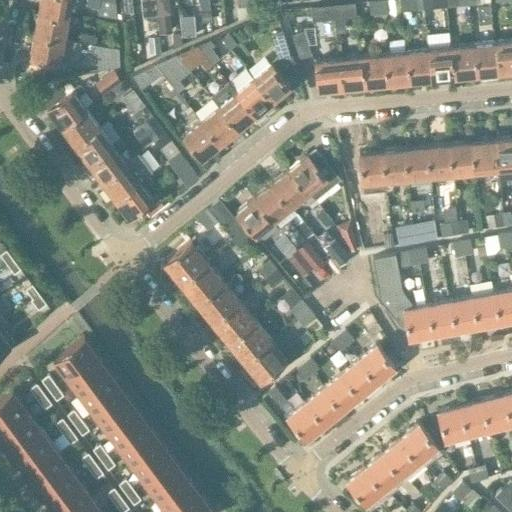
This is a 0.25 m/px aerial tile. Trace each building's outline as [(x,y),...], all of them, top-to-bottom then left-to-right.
[(39,0),(37,9),(68,15),(70,0),(39,0)] [(99,0),(98,6),(97,13),(116,16),(115,1),(112,0),(99,0)] [(163,0),(155,0),(154,0),(155,13),(156,13),(158,30),(171,29),(169,12),(165,12),(163,0)] [(199,0),(200,9),(210,8),(208,0),(199,0)] [(246,15),(244,0),(236,0),(237,5),(223,6),(225,25),(246,15)] [(253,0),(244,0),(246,15),(247,15),(247,5),(254,4),(253,0)] [(368,0),(369,12),(378,12),(376,0),(368,0)] [(395,16),(400,13),(398,0),(376,0),(378,12),(387,11),(386,5),(387,5),(388,13),(395,16)] [(332,3),(333,16),(356,14),(355,1),(332,3)] [(325,17),(333,16),(332,3),(324,4),(325,17)] [(37,9),(33,32),(64,37),(68,15),(37,9)] [(230,48),(244,37),(235,25),(221,36),(230,48)] [(291,33),(299,57),(311,53),(303,29),(291,33)] [(81,31),(79,40),(92,43),(93,40),(94,35),(94,33),(81,31)] [(182,43),(181,31),(172,32),(173,47),(182,43)] [(278,59),(289,55),(282,31),(270,35),(278,59)] [(29,55),(59,60),(75,63),(78,48),(79,40),(64,37),(33,32),(29,55)] [(158,36),(148,37),(150,53),(160,52),(158,36)] [(197,43),(203,52),(211,62),(219,56),(211,47),(214,44),(209,38),(197,43)] [(511,38),(494,40),(498,71),(511,69),(511,38)] [(79,40),(78,48),(91,51),(92,43),(79,40)] [(472,42),(475,73),(498,71),(494,40),(472,42)] [(449,44),(452,75),(475,73),(472,42),(449,44)] [(92,43),(91,51),(91,52),(97,53),(98,68),(120,64),(119,46),(96,43),(92,43)] [(197,43),(189,47),(197,57),(205,67),(211,62),(203,52),(197,43)] [(427,47),(430,77),(452,75),(449,44),(427,47)] [(405,49),(408,80),(430,77),(427,47),(405,49)] [(382,51),(385,82),(408,80),(405,49),(382,51)] [(359,54),(362,84),(385,82),(382,51),(359,54)] [(176,53),(153,63),(168,80),(178,90),(184,84),(178,77),(188,68),(176,53)] [(338,56),(341,86),(362,84),(359,54),(338,56)] [(317,89),(341,86),(338,56),(314,58),(317,89)] [(18,58),(14,77),(16,82),(26,80),(30,60),(18,58)] [(252,76),(272,99),(290,85),(271,61),(252,76)] [(113,67),(95,81),(104,93),(114,85),(122,79),(117,72),(113,67)] [(235,90),(254,114),(272,99),(252,76),(235,90)] [(167,82),(162,86),(171,96),(176,92),(178,90),(168,80),(167,82)] [(59,82),(43,94),(50,103),(66,91),(62,85),(59,82)] [(46,106),(60,125),(85,106),(71,88),(66,91),(50,103),(46,106)] [(123,96),(129,103),(138,95),(133,88),(123,96)] [(217,104),(237,128),(254,114),(235,90),(217,104)] [(138,95),(129,103),(134,109),(143,102),(138,95)] [(200,119),(220,142),(237,128),(217,104),(200,119)] [(85,106),(60,125),(74,143),(99,125),(85,106)] [(152,114),(139,124),(152,141),(154,139),(165,132),(160,124),(152,114)] [(182,133),(202,157),(220,142),(200,119),(182,133)] [(99,125),(74,143),(87,161),(111,142),(99,125)] [(165,132),(154,140),(159,146),(170,139),(165,132)] [(511,134),(495,136),(498,168),(511,166),(511,134)] [(471,139),(474,170),(498,168),(495,136),(471,139)] [(449,141),(452,172),(474,170),(471,139),(449,141)] [(426,143),(429,174),(452,172),(449,141),(426,143)] [(111,142),(87,161),(101,180),(125,161),(111,142)] [(404,145),(407,176),(429,174),(426,143),(404,145)] [(380,147),(384,179),(407,176),(404,145),(380,147)] [(358,150),(361,181),(384,179),(380,147),(358,150)] [(173,165),(183,157),(178,150),(167,158),(173,165)] [(307,150),(289,166),(299,179),(314,197),(337,177),(328,166),(323,171),(307,150)] [(125,161),(101,180),(113,197),(138,179),(125,161)] [(270,182),(289,206),(308,190),(299,179),(289,166),(270,182)] [(127,216),(152,198),(138,179),(113,197),(127,216)] [(252,196),(271,220),(289,206),(270,182),(252,196)] [(235,210),(255,234),(271,220),(252,196),(235,210)] [(208,206),(223,225),(233,237),(244,228),(219,197),(208,206)] [(315,213),(324,224),(331,218),(322,207),(315,213)] [(502,211),(504,224),(511,222),(511,218),(510,209),(502,211)] [(502,211),(493,212),(495,226),(504,224),(502,211)] [(493,212),(486,213),(488,227),(495,226),(493,212)] [(466,217),(456,219),(459,232),(468,231),(466,217)] [(350,218),(336,223),(351,249),(357,247),(350,218)] [(456,219),(439,222),(442,236),(459,232),(456,219)] [(404,232),(397,233),(399,244),(416,240),(414,230),(412,222),(403,224),(404,232)] [(428,227),(414,230),(416,240),(430,238),(428,227)] [(244,228),(233,237),(239,245),(251,236),(244,228)] [(382,232),(384,246),(392,244),(390,231),(382,232)] [(505,231),(497,233),(499,246),(508,245),(505,231)] [(333,237),(324,244),(339,264),(349,256),(333,237)] [(162,261),(179,281),(207,259),(190,238),(162,261)] [(461,240),(463,253),(472,251),(469,238),(461,240)] [(307,239),(297,247),(312,266),(314,269),(315,269),(325,261),(307,239)] [(454,255),(463,253),(461,240),(451,241),(454,255)] [(399,323),(406,322),(409,336),(431,332),(427,302),(413,304),(412,302),(402,289),(397,264),(437,258),(435,244),(395,252),(395,251),(372,256),(380,298),(399,323)] [(297,247),(287,256),(302,274),(312,266),(297,247)] [(6,248),(0,252),(0,253),(6,262),(13,257),(6,248)] [(13,257),(6,262),(14,272),(20,267),(13,257)] [(257,267),(264,276),(276,267),(269,258),(257,267)] [(207,259),(179,281),(195,301),(223,278),(207,259)] [(276,267),(264,276),(271,285),(283,276),(276,267)] [(223,278),(195,301),(211,320),(239,298),(223,278)] [(32,283),(25,287),(32,297),(39,292),(32,283)] [(448,288),(452,329),(476,324),(471,294),(462,295),(460,286),(448,288)] [(511,286),(494,289),(500,320),(511,317),(511,286)] [(427,302),(431,332),(452,329),(448,288),(446,288),(448,298),(427,302)] [(471,294),(476,324),(500,320),(494,289),(471,294)] [(39,292),(32,297),(31,298),(38,308),(46,302),(39,292)] [(289,306),(296,316),(308,306),(300,297),(289,306)] [(239,298),(211,320),(227,340),(254,317),(239,298)] [(308,306),(296,316),(303,324),(314,314),(308,306)] [(254,317),(227,340),(243,359),(270,337),(254,317)] [(1,322),(0,322),(0,349),(14,339),(1,322)] [(340,330),(349,340),(353,336),(345,326),(340,330)] [(339,348),(349,340),(340,330),(331,338),(339,348)] [(66,374),(97,351),(84,334),(53,357),(66,374)] [(270,337),(243,359),(259,380),(273,368),(276,372),(292,359),(289,354),(286,356),(270,337)] [(358,355),(378,378),(395,365),(375,341),(358,355)] [(79,392),(110,369),(97,351),(66,374),(79,392)] [(303,361),(312,371),(319,366),(310,355),(303,361)] [(341,369),(361,392),(378,378),(358,355),(341,369)] [(305,377),(312,371),(303,361),(296,366),(305,377)] [(92,409),(123,386),(110,369),(79,392),(92,409)] [(323,383),(343,407),(361,392),(341,369),(323,383)] [(48,388),(55,383),(48,373),(41,378),(48,388)] [(37,397),(44,392),(36,382),(29,387),(37,397)] [(55,383),(48,388),(56,398),(63,393),(55,383)] [(305,398),(325,421),(343,407),(323,383),(305,398)] [(306,437),(325,421),(305,398),(293,407),(274,384),(267,390),(306,437)] [(105,427),(136,404),(123,386),(92,409),(105,427)] [(0,423),(25,404),(12,387),(0,396),(0,423)] [(511,388),(503,391),(511,421),(511,420),(511,388)] [(481,397),(489,427),(511,421),(503,391),(481,397)] [(44,392),(37,397),(44,407),(51,402),(44,392)] [(459,403),(468,432),(489,427),(481,397),(459,403)] [(445,438),(468,432),(459,403),(437,408),(445,438)] [(0,435),(7,445),(38,422),(25,404),(0,423),(0,435)] [(118,444),(149,421),(136,404),(105,427),(118,444)] [(74,423),(81,418),(74,408),(67,413),(74,423)] [(62,432),(69,426),(62,416),(55,422),(62,432)] [(81,418),(74,423),(82,433),(89,428),(81,418)] [(400,434),(420,458),(437,444),(418,420),(400,434)] [(131,462),(162,439),(149,421),(118,444),(131,462)] [(20,462),(51,439),(38,422),(7,445),(20,462)] [(69,426),(62,432),(70,442),(77,436),(69,426)] [(384,448),(403,472),(420,458),(400,434),(384,448)] [(33,480),(64,457),(51,439),(20,462),(33,480)] [(144,479),(175,456),(162,439),(131,462),(144,479)] [(100,458),(107,452),(99,442),(92,447),(100,458)] [(365,462),(384,487),(403,472),(384,448),(365,462)] [(88,466),(95,461),(88,451),(81,456),(88,466)] [(107,452),(100,458),(107,468),(114,462),(107,452)] [(157,497),(188,474),(175,456),(144,479),(157,497)] [(46,497),(77,475),(64,457),(33,480),(46,497)] [(95,461),(88,466),(96,476),(103,471),(95,461)] [(477,463),(481,477),(488,475),(484,461),(477,463)] [(346,478),(365,502),(384,487),(365,462),(346,478)] [(470,480),(481,477),(477,463),(466,466),(470,480)] [(435,476),(444,487),(452,478),(442,468),(435,476)] [(168,511),(173,511),(201,492),(188,474),(157,497),(168,511)] [(57,511),(63,511),(90,492),(77,475),(46,497),(57,511)] [(430,481),(440,491),(444,487),(435,476),(430,481)] [(126,492),(133,487),(125,477),(118,482),(126,492)] [(494,495),(511,511),(511,480),(509,478),(494,495)] [(461,479),(451,489),(459,497),(470,487),(461,479)] [(114,501),(121,496),(114,486),(107,491),(114,501)] [(133,487),(126,492),(133,502),(140,497),(133,487)] [(100,511),(103,510),(90,492),(63,511),(100,511)] [(201,492),(173,511),(209,511),(214,509),(201,492)] [(412,501),(406,507),(410,511),(419,511),(429,503),(422,495),(415,504),(412,501)] [(121,496),(114,501),(121,511),(128,506),(121,496)] [(484,511),(499,511),(500,511),(492,503),(484,511)]
